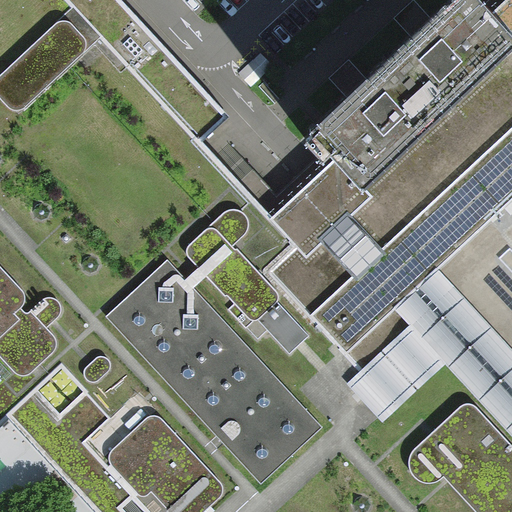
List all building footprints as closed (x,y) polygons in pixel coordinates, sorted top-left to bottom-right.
[(288,231),(274,216),(203,141),(230,116),(122,0),(0,0),(0,426),(9,418),(37,449),(95,511),(96,511),(511,511),(511,422),(416,320),(394,296),(342,344),(322,323),(275,273),(260,257),(288,231)] [(466,231),(511,191),(511,0),(507,0),(500,7),(493,13),(511,33),(511,48),(429,125),(363,186),(338,158),(282,209),(274,216),(288,231),(260,257),(275,273),(322,323),(342,344),(394,296),(404,286),(429,263),(466,231)] [(511,48),(511,33),(493,13),(484,3),(481,0),(449,0),(433,16),(430,18),(424,24),(407,39),(368,76),(356,86),(344,98),(326,115),(315,124),(302,136),(323,158),(331,151),(338,158),(363,186),(429,125),(511,48)] [(433,16),(418,0),(414,0),(391,21),(407,39),(433,16)] [(368,76),(351,58),(328,80),(344,98),(368,76)] [(511,191),(466,231),(429,263),(444,279),(451,286),(511,351),(511,191)] [(511,351),(451,286),(416,320),(511,422),(511,351)]
